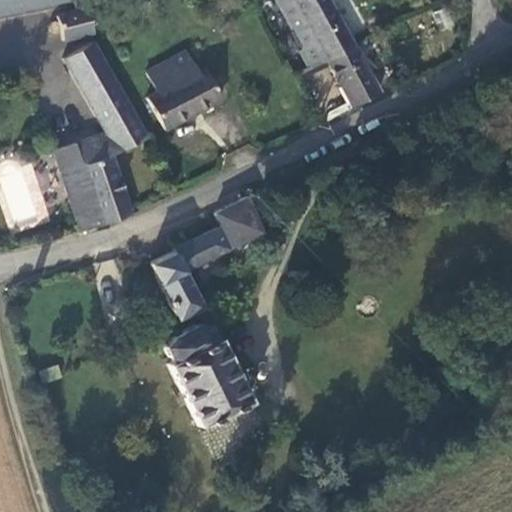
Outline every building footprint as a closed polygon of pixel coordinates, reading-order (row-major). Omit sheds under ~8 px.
[(65,45),(95,32),(87,0),(0,0),(0,13),(55,4),(65,45)] [(330,0),(272,0),(310,79),(361,59),(330,0)] [(54,150),(80,232),(130,215),(110,156),(143,144),(130,113),(96,45),(66,61),(102,134),(54,150)] [(165,136),(221,101),(201,70),(195,73),(181,53),(144,76),(155,98),(147,103),(161,135),(162,137),(165,136)] [(374,76),(362,82),(372,100),(383,94),(374,76)] [(227,250),(259,234),(246,198),(215,215),(225,237),(222,238),(227,250)] [(150,264),(178,319),(202,308),(183,271),(227,250),(222,238),(216,226),(172,249),(174,253),(150,264)] [(169,366),(201,427),(249,402),(217,341),(213,342),(205,328),(193,327),(171,338),(164,348),(172,364),(169,366)]
